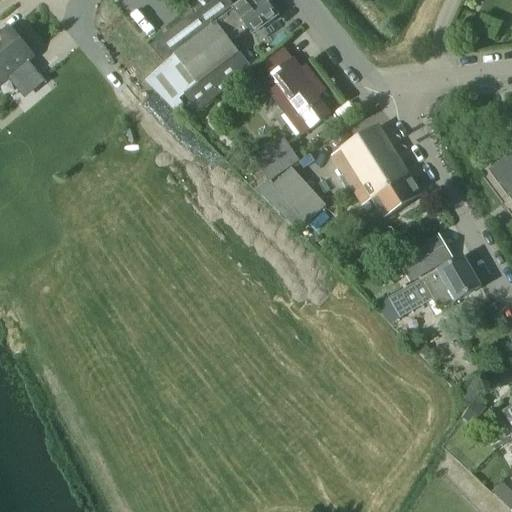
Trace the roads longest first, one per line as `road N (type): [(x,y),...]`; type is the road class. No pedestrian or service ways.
road 1 (residential): [(511,305),(411,135),(403,89)]
road 2 (unclassified): [(304,0),(369,80),(403,89)]
